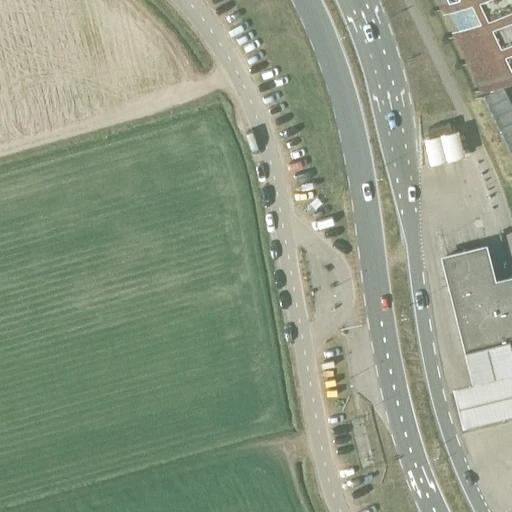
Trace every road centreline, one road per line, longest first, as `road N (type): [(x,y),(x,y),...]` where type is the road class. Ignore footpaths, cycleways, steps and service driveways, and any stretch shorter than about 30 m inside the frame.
road 1 (unclassified): [(181,0),(232,64),(268,155),(339,511)]
road 2 (secondary): [(481,511),(444,420),(382,66),(355,0)]
road 3 (secondary): [(307,0),(340,81),(398,409),(434,511)]
